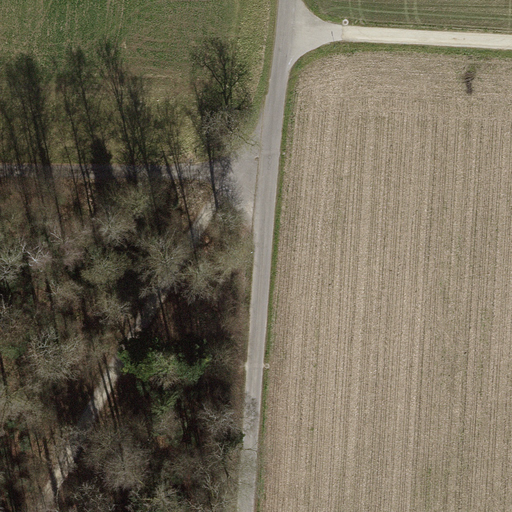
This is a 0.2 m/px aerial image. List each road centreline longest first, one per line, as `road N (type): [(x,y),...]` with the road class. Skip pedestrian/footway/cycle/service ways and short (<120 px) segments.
road 1 (unclassified): [(249,511),(268,170),(288,0)]
road 2 (track): [(41,511),(113,372),(238,170)]
road 3 (track): [(0,170),(268,170)]
road 4 (track): [(286,29),(511,43)]
